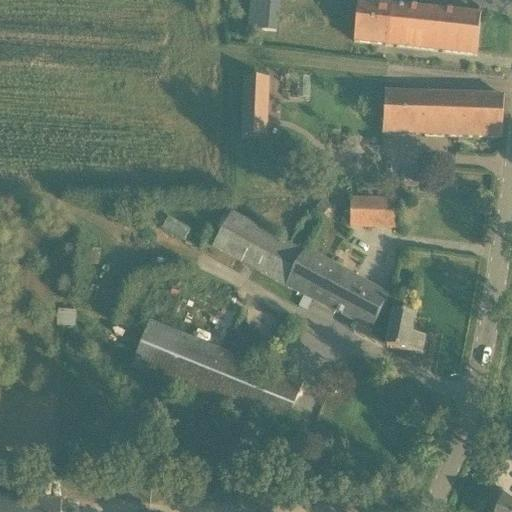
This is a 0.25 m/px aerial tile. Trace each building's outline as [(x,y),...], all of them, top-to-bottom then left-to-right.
[(278,33),(280,0),(250,0),(248,31),(278,33)] [(481,16),(479,16),(359,2),(354,44),(476,57),(481,16)] [(269,109),(270,80),(243,79),(242,109),(269,109)] [(384,93),(382,134),(502,140),(504,98),(384,93)] [(316,183),(311,164),(294,168),(294,170),(299,188),(316,183)] [(401,202),(351,200),(350,228),(400,229),(401,202)] [(323,217),(331,209),(324,201),(316,209),(323,217)] [(389,339),(387,349),(423,356),(426,339),(411,336),(415,317),(392,313),(391,321),(383,317),(385,313),(381,311),(389,297),(312,254),(310,256),(233,212),(213,246),(311,302),(313,299),(371,332),(372,329),(389,339)] [(304,382),(149,321),(131,368),(285,430),(304,382)] [(253,358),(258,346),(231,336),(227,348),(253,358)] [(259,426),(250,448),(272,457),(274,453),(270,451),(270,449),(274,451),(281,435),(259,426)] [(340,464),(343,455),(316,446),(313,455),(340,464)] [(0,499),(0,511),(61,511),(62,502),(0,499)] [(511,511),(511,504),(503,501),(498,511),(511,511)]
